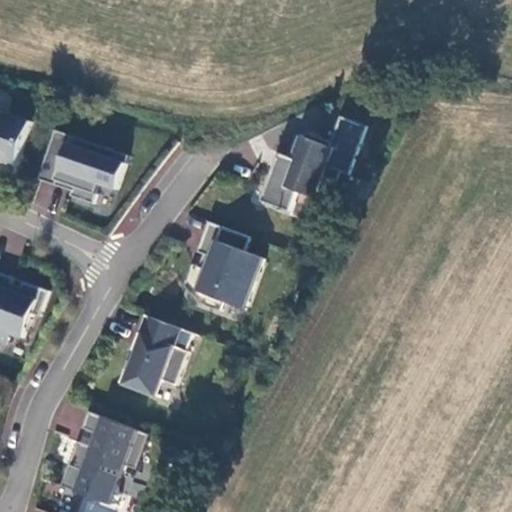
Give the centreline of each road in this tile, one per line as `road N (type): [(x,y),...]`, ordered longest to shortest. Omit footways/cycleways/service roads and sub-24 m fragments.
road 1 (residential): [(112,269),(43,403),(6,511)]
road 2 (residential): [(208,150),(112,269)]
road 3 (residential): [(0,215),(112,269)]
